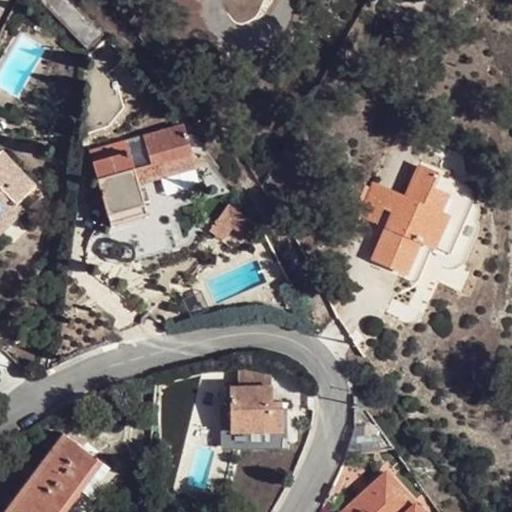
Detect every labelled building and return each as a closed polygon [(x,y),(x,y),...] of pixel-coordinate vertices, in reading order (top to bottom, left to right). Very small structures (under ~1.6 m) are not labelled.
[(39,0),(87,49),(103,34),(70,0),(39,0)] [(186,123),(143,135),(153,164),(194,154),(186,123)] [(143,135),(126,140),(136,170),(153,164),(143,135)] [(126,140),(91,149),(114,224),(132,219),(150,214),(140,183),(136,170),(126,140)] [(0,223),(38,186),(4,151),(0,154),(0,223)] [(153,164),(136,170),(140,183),(197,168),(194,154),(153,164)] [(434,185),(439,173),(418,164),(403,196),(406,197),(400,212),(393,210),(382,234),(372,258),(407,273),(421,240),(433,245),(447,214),(441,211),(448,192),(434,185)] [(465,184),(439,173),(434,185),(448,192),(441,211),(447,214),(433,245),(450,252),(472,202),(473,199),(473,194),(472,191),(471,189),(470,187),(465,184)] [(381,205),(388,189),(372,182),(360,214),(374,220),(381,205)] [(38,186),(0,223),(0,234),(45,194),(38,186)] [(403,196),(388,189),(381,205),(393,210),(400,212),(406,197),(403,196)] [(220,218),(234,226),(247,233),(255,227),(255,220),(233,203),(220,218)] [(220,218),(211,230),(224,238),(234,226),(220,218)] [(248,372),(249,387),(267,387),(267,372),(248,372)] [(267,387),(249,387),(232,387),(235,433),(281,432),(280,403),(274,404),(274,395),(274,387),(267,387)] [(394,448),(363,404),(357,405),(356,410),(357,410),(355,422),(353,434),(350,446),(347,454),(394,448)] [(65,434),(6,511),(16,511),(70,438),(65,434)] [(16,511),(59,511),(98,459),(70,438),(16,511)] [(421,511),(387,474),(371,489),(372,491),(365,497),(363,495),(352,506),(344,511),(421,511)]
